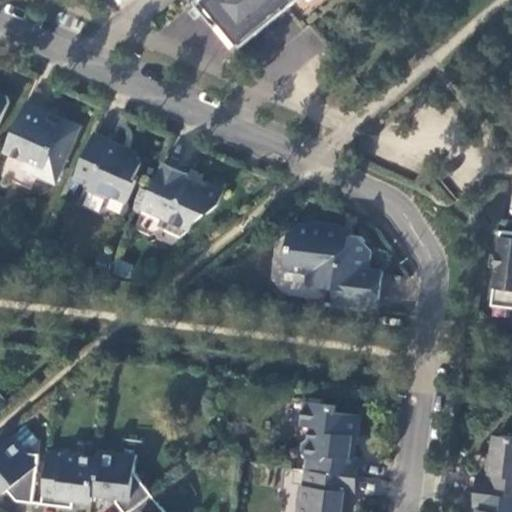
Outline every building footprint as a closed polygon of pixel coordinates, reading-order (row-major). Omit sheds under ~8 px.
[(299,0),(198,0),(195,2),(216,28),(222,23),(228,29),(242,47),(291,8),(299,0)] [(0,127),(11,103),(10,96),(0,91),(0,127)] [(51,112),(27,102),(5,152),(26,161),(24,166),(39,173),(38,175),(50,180),(60,177),(82,126),(64,118),(61,125),(48,119),(51,112)] [(123,146),(95,132),(74,179),(90,186),(89,190),(107,198),(113,197),(128,203),(138,180),(136,179),(143,165),(141,157),(122,149),(123,146)] [(189,175),(164,164),(143,209),(162,218),(159,227),(182,237),(191,230),(194,225),(208,211),(210,213),(220,205),(226,191),(210,183),(206,187),(188,178),(189,175)] [(335,288),(335,293),(381,299),(385,271),(369,270),(371,257),(375,253),(364,237),(342,234),(344,226),(316,223),(315,226),(300,224),(290,231),(288,246),(289,248),(287,269),(310,272),(308,285),(335,288)] [(511,232),(503,232),(494,306),(511,308),(511,232)] [(335,293),(333,308),(380,314),(381,299),(335,293)] [(306,471),(307,471),(359,477),(362,458),(356,458),(353,457),(356,437),(359,437),(362,416),(338,413),(338,406),(307,402),(304,426),(312,427),(311,439),(305,443),(303,453),(308,459),(306,471)] [(480,472),(478,492),(479,492),(511,496),(511,436),(501,435),(495,441),(491,474),(480,472)] [(35,505),(42,454),(28,454),(13,436),(0,447),(0,489),(4,495),(8,490),(17,502),(35,505)] [(139,455),(100,450),(99,458),(94,494),(118,497),(118,502),(125,511),(129,511),(153,494),(136,472),(139,455)] [(61,454),(49,452),(49,459),(60,461),(61,454)] [(49,459),(43,504),(74,508),(76,500),(93,502),(94,494),(99,458),(61,454),(60,461),(49,459)] [(357,493),(359,477),(307,471),(305,486),(302,486),(299,511),(344,511),(345,510),(347,492),(357,493)] [(354,511),(357,493),(347,492),(345,510),(354,511)] [(511,511),(511,496),(479,492),(476,511),(511,511)] [(166,511),(153,494),(129,511),(166,511)]
